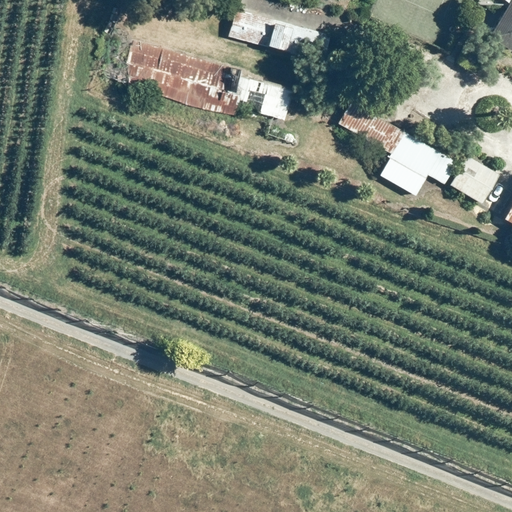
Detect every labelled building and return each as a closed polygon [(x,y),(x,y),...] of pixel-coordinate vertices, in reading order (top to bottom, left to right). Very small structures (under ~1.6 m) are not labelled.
[(323,60),(329,35),(347,40),(352,19),(334,15),(273,0),(234,0),(232,9),(225,36),(283,50),(323,60)] [(511,0),(490,0),(474,28),(511,50),(511,0)] [(291,86),(231,69),(110,35),(99,76),(220,111),(222,103),(281,120),(291,86)] [(371,110),(346,96),(331,121),(356,136),(371,110)] [(457,158),(403,128),(378,174),(414,194),(425,173),(443,183),(457,158)] [(497,173),(464,155),(448,184),(481,203),(497,173)] [(511,196),(501,217),(511,223),(511,196)]
